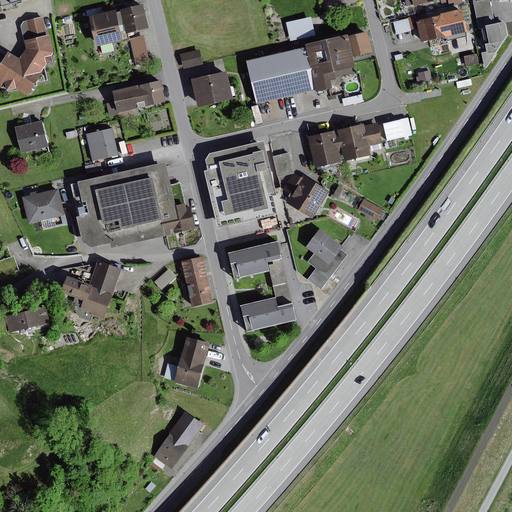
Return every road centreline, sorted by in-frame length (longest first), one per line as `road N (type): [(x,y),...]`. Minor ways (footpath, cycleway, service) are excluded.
road 1 (motorway): [(511,124),(374,310),(204,511)]
road 2 (motorway): [(244,511),(396,334),(511,180)]
road 3 (unclassified): [(511,57),(371,257),(260,392)]
road 4 (residential): [(370,0),(392,91),(378,106),(190,148)]
road 5 (residential): [(213,246),(39,269),(0,305)]
road 6 (unclassified): [(260,392),(158,511)]
road 7 (residential): [(213,246),(243,366),(260,392)]
road 8 (residential): [(153,0),(190,148)]
road 9 (track): [(511,395),(451,511)]
